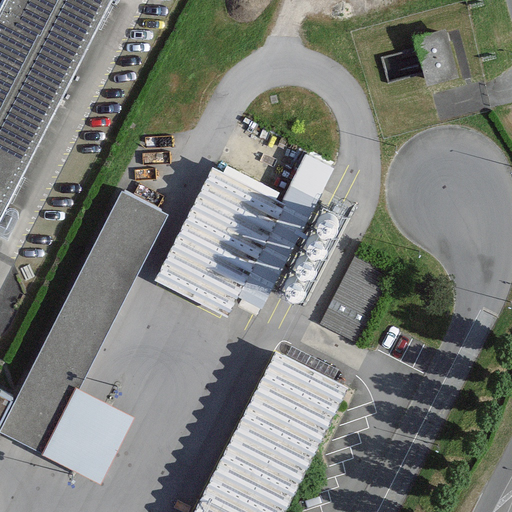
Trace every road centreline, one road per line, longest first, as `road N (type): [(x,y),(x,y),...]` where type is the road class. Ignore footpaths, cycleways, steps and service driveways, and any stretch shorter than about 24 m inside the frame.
road 1 (unknown): [(18,511),(115,325),(144,298),(161,294),(209,312),(228,329),(244,383),(233,428),(184,511)]
road 2 (unclassified): [(0,269),(135,0)]
